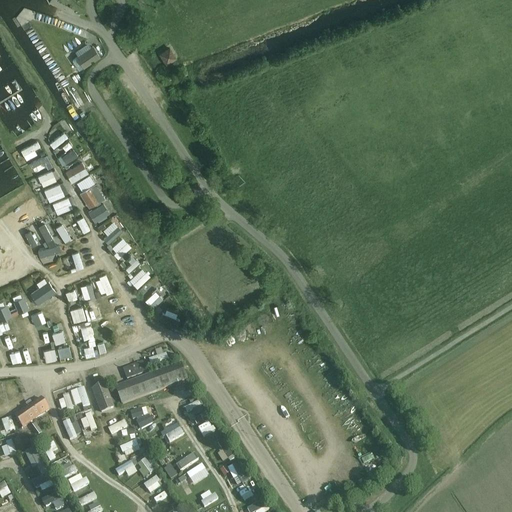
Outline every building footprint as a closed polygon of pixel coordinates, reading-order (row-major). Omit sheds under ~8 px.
[(98,57),(91,47),(76,58),(83,68),(98,57)] [(160,54),(166,63),(175,58),(169,48),(160,54)] [(50,142),(63,133),(59,128),(47,137),(50,142)] [(71,147),(69,141),(58,144),(60,149),(71,147)] [(57,154),(59,159),(74,154),(72,149),(57,154)] [(26,156),(27,161),(43,156),(41,151),(26,156)] [(73,163),(77,159),(72,154),(68,159),(73,163)] [(69,176),(83,168),(80,163),(66,171),(69,176)] [(47,164),(33,170),(37,178),(51,171),(47,164)] [(85,168),(69,178),(74,187),(90,177),(85,168)] [(43,190),(60,185),(58,178),(41,183),(43,190)] [(80,192),(80,193),(89,207),(100,200),(102,204),(108,200),(106,197),(105,197),(95,182),(80,192)] [(50,203),(67,197),(65,190),(48,197),(50,203)] [(107,215),(100,205),(88,212),(94,223),(107,215)] [(70,213),(65,216),(72,229),(77,226),(70,213)] [(34,221),(46,242),(52,238),(41,217),(34,221)] [(60,237),(67,233),(58,218),(51,222),(60,237)] [(27,240),(32,238),(27,226),(22,228),(27,240)] [(124,235),(109,248),(114,253),(128,241),(124,235)] [(50,240),(34,244),(37,255),(53,251),(50,240)] [(73,247),(66,249),(70,264),(77,262),(73,247)] [(127,266),(136,256),(132,252),(123,262),(127,266)] [(142,265),(129,277),(134,282),(147,270),(142,265)] [(91,273),(97,290),(109,285),(103,268),(91,273)] [(77,280),(80,294),(91,291),(88,277),(77,280)] [(144,293),(150,283),(145,280),(140,290),(144,293)] [(56,293),(48,281),(30,293),(38,305),(56,293)] [(141,295),(149,303),(160,291),(152,283),(141,295)] [(28,310),(23,298),(14,302),(19,314),(28,310)] [(83,314),(79,300),(68,303),(73,317),(83,314)] [(90,303),(83,305),(86,314),(93,312),(90,303)] [(10,317),(5,306),(0,307),(0,318),(1,321),(10,317)] [(158,307),(156,314),(175,320),(177,313),(158,307)] [(73,320),(76,332),(86,330),(84,318),(73,320)] [(46,325),(49,335),(61,332),(58,322),(46,325)] [(23,328),(12,332),(16,343),(27,339),(23,328)] [(0,331),(0,341),(1,343),(10,340),(7,329),(0,331)] [(84,334),(85,340),(79,341),(81,351),(92,350),(90,334),(84,334)] [(56,350),(67,347),(65,340),(54,343),(56,350)] [(145,353),(147,359),(165,354),(163,348),(145,353)] [(147,373),(142,362),(123,369),(127,380),(147,373)] [(181,363),(116,388),(122,405),(187,380),(181,363)] [(12,374),(1,378),(5,392),(17,388),(12,374)] [(92,390),(101,413),(114,408),(106,385),(92,390)] [(55,393),(58,404),(63,402),(64,406),(71,405),(67,390),(55,393)] [(179,402),(181,407),(200,399),(198,394),(179,402)] [(50,410),(42,399),(15,417),(23,428),(50,410)] [(131,413),(144,408),(141,401),(128,406),(131,413)] [(87,425),(93,424),(88,405),(82,407),(87,425)] [(188,415),(191,423),(208,417),(205,409),(188,415)] [(81,428),(87,425),(82,412),(76,415),(81,428)] [(154,429),(147,412),(135,416),(142,434),(154,429)] [(66,414),(60,416),(66,434),(72,432),(66,414)] [(107,429),(124,421),(121,415),(104,422),(107,429)] [(166,435),(179,429),(174,418),(161,424),(166,435)] [(42,433),(35,424),(31,428),(38,436),(42,433)] [(197,430),(203,443),(213,438),(208,425),(197,430)] [(85,441),(95,439),(94,433),(84,435),(85,441)] [(122,452),(137,445),(132,434),(117,441),(122,452)] [(44,451),(55,444),(50,435),(38,442),(44,451)] [(0,452),(13,449),(9,437),(0,439),(0,452)] [(172,446),(177,458),(187,453),(183,442),(172,446)] [(142,453),(132,459),(141,472),(150,465),(142,453)] [(165,474),(171,472),(163,455),(157,458),(165,474)] [(128,456),(111,464),(114,470),(131,462),(128,456)] [(74,464),(71,459),(66,462),(63,458),(54,463),(60,472),(74,464)] [(204,469),(197,459),(182,468),(189,478),(204,469)] [(223,469),(228,481),(240,475),(236,468),(242,466),(240,461),(223,469)] [(30,475),(36,487),(50,480),(44,468),(30,475)] [(77,470),(66,475),(71,485),(86,479),(83,473),(79,474),(77,470)] [(147,488),(159,481),(152,471),(140,478),(147,488)] [(147,490),(150,495),(153,494),(155,497),(165,492),(161,483),(147,490)] [(208,484),(196,491),(201,501),(213,495),(208,484)] [(325,494),(337,489),(335,486),(324,490),(325,494)] [(77,500),(93,493),(91,487),(74,495),(77,500)] [(244,501),(258,495),(255,489),(241,494),(244,501)] [(167,494),(154,500),(158,509),(171,503),(167,494)] [(11,495),(0,500),(0,507),(14,501),(11,495)] [(214,501),(207,505),(211,511),(218,507),(214,501)] [(253,511),(263,507),(261,502),(251,506),(253,511)]
